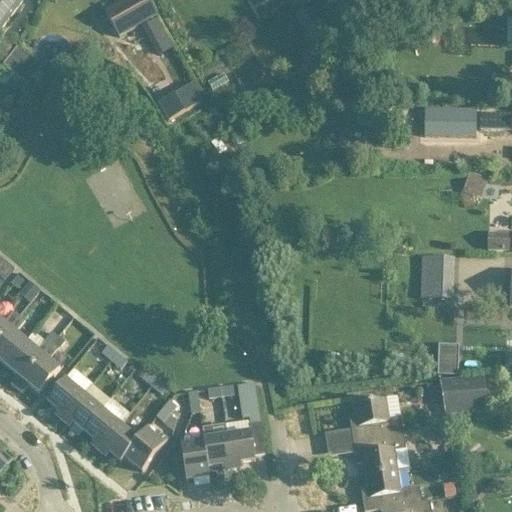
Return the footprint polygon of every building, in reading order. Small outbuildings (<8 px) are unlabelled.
[(0,0),(0,33),(11,19),(23,2),(19,0),(0,0)] [(118,39),(157,17),(147,0),(130,0),(104,15),(118,39)] [(318,4),(309,10),(297,18),(317,46),(337,32),(318,4)] [(28,86),(42,68),(17,48),(3,67),(28,86)] [(203,103),(193,85),(158,105),(168,123),(203,103)] [(511,88),(505,88),(503,104),(511,104),(511,88)] [(425,113),(425,139),(477,140),(477,114),(425,113)] [(238,116),(227,120),(237,147),(248,143),(238,116)] [(511,117),(480,116),(480,133),(511,133),(511,117)] [(470,175),(463,194),(482,201),(489,182),(470,175)] [(0,274),(7,280),(15,270),(0,257),(0,274)] [(423,274),(422,301),(453,302),(454,275),(423,274)] [(30,283),(20,295),(31,304),(40,292),(30,283)] [(0,341),(19,319),(13,314),(4,325),(0,321),(0,341)] [(19,319),(0,341),(0,363),(6,368),(26,344),(16,335),(25,323),(19,319)] [(26,344),(6,368),(17,377),(11,385),(16,390),(52,346),(53,346),(58,339),(52,334),(47,341),(45,343),(37,353),(26,344)] [(52,346),(16,390),(22,395),(29,387),(40,396),(53,381),(60,372),(49,363),(58,351),(53,346),(52,346)] [(440,377),(462,378),(463,346),(441,346),(440,377)] [(127,364),(108,348),(102,356),(121,372),(127,364)] [(142,381),(152,389),(158,382),(148,374),(142,381)] [(484,380),(441,386),(446,418),(488,412),(484,380)] [(55,417),(62,423),(84,397),(65,382),(47,403),(59,413),(55,417)] [(168,390),(158,382),(152,389),(161,398),(168,390)] [(261,425),(254,385),(238,388),(243,425),(249,424),(250,427),(261,425)] [(427,387),(429,402),(441,400),(439,385),(427,387)] [(209,401),(235,398),(233,389),(208,392),(209,401)] [(191,416),(200,415),(198,394),(188,394),(191,416)] [(84,397),(62,423),(70,429),(73,425),(84,433),(102,412),(84,397)] [(350,424),(353,443),(403,435),(397,399),(354,406),(356,418),(354,419),(350,424)] [(163,425),(177,409),(170,404),(157,420),(163,425)] [(102,412),(84,433),(95,443),(92,447),(99,453),(120,427),(102,412)] [(227,438),(232,471),(238,470),(241,470),(241,465),(255,462),(255,458),(265,457),(261,425),(250,427),(251,434),(233,437),(227,438)] [(120,427),(99,453),(106,459),(110,455),(120,463),(138,442),(120,427)] [(441,429),(433,436),(440,444),(448,437),(441,429)] [(138,442),(120,463),(121,464),(125,459),(143,474),(168,444),(157,436),(154,439),(146,432),(138,442)] [(364,466),(366,478),(397,473),(409,472),(403,435),(353,443),(356,462),(362,466),(364,466)] [(216,439),(204,441),(208,469),(220,468),(222,467),(223,473),(232,471),(227,438),(216,439)] [(199,442),(181,445),(183,462),(186,482),(204,480),(210,479),(208,469),(204,441),(199,442)] [(0,476),(12,462),(3,454),(0,456),(0,476)] [(364,511),(380,511),(422,505),(422,504),(419,489),(400,492),(397,473),(366,478),(368,489),(365,490),(362,495),(364,511)] [(454,486),(444,487),(446,501),(456,500),(454,486)] [(431,511),(430,503),(422,504),(422,505),(380,511),(431,511)]
